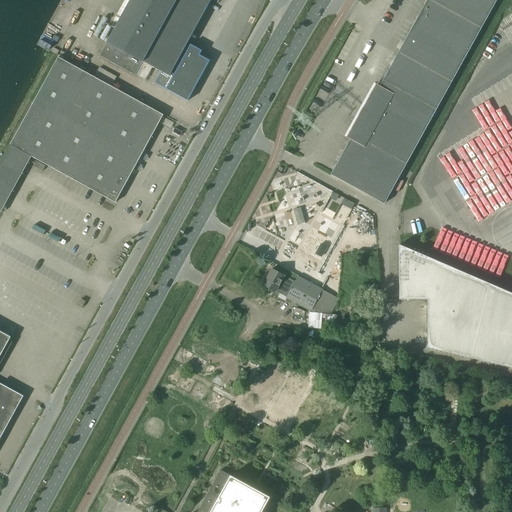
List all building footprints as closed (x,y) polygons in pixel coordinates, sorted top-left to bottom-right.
[(161,72),(155,83),(187,100),(209,61),(199,55),(201,51),(190,45),(174,74),(171,72),(210,0),(129,0),(99,56),(135,75),(145,80),(153,67),(161,72)] [(496,0),(427,0),(423,7),(422,8),(425,10),(411,34),(409,33),(408,34),(378,89),(375,87),(349,134),(352,136),(331,174),(384,204),(496,0)] [(53,66),(10,145),(115,203),(135,167),(144,150),(163,115),(58,57),(53,66)] [(112,84),(116,76),(99,68),(95,76),(112,84)] [(459,192),(477,222),(478,222),(511,200),(511,164),(510,160),(508,161),(497,164),(493,166),(492,159),(485,161),(480,164),(475,157),(485,151),(485,148),(478,150),(472,151),(470,141),(445,157),(465,188),(459,192)] [(45,166),(36,161),(33,166),(43,171),(45,166)] [(341,204),(351,209),(354,204),(344,198),(341,204)] [(300,208),(293,210),(297,225),(305,222),(300,208)] [(399,300),(427,300),(427,348),(511,368),(511,294),(399,245),(399,300)] [(371,253),(357,253),(357,273),(371,273),(371,253)] [(274,290),(287,297),(286,298),(295,281),(289,278),(284,288),(279,285),(284,276),(271,269),(263,285),(274,291),(274,290)] [(298,276),(295,281),(286,298),(310,311),(316,300),(334,309),(340,299),(332,295),(322,290),(322,289),(298,276)] [(82,299),(78,306),(83,308),(87,302),(82,299)] [(316,300),(310,311),(311,311),(309,329),(376,333),(376,318),(331,314),(334,309),(316,300)] [(0,354),(10,336),(0,330),(0,354)] [(0,382),(0,439),(24,396),(0,382)] [(262,511),(271,496),(222,469),(198,511),(262,511)]
